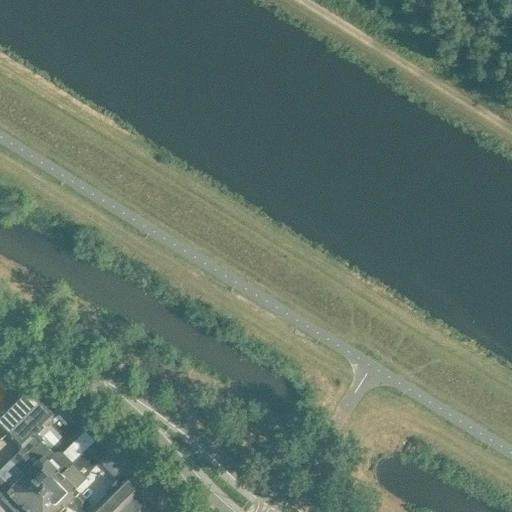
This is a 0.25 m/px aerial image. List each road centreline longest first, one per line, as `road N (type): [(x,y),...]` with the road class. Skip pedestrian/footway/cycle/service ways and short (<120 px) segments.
road 1 (track): [(302,0),(511,129)]
road 2 (tertiary): [(269,500),(132,390),(81,368)]
road 3 (tertiary): [(81,368),(224,511)]
